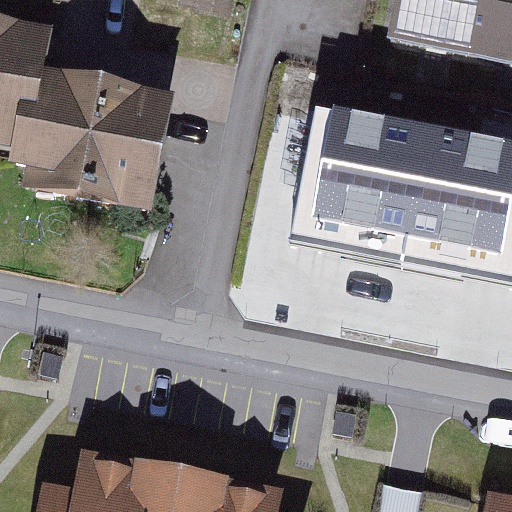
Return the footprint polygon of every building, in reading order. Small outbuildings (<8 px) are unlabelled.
[(511,0),(412,0),(400,70),(511,89),(511,0)] [(0,182),(26,188),(33,155),(61,161),(70,115),(59,113),(67,69),(0,56),(0,182)] [(192,138),(70,115),(61,161),(33,155),(26,188),(22,213),(43,217),(39,239),(168,263),(192,138)] [(511,173),(324,141),(300,280),(511,316),(511,173)] [(240,511),(96,485),(90,511),(240,511)]
